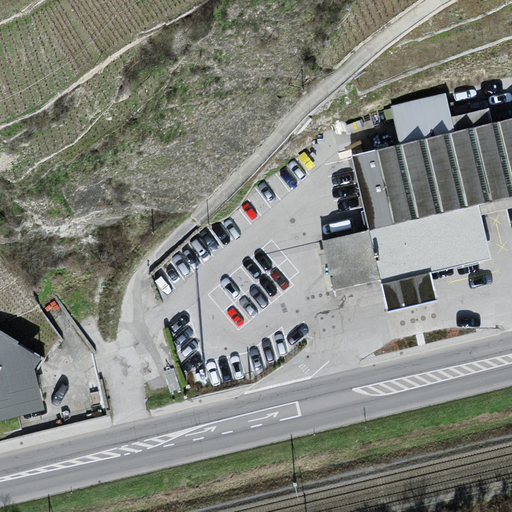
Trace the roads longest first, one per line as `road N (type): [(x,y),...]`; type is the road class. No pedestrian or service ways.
road 1 (track): [(453,0),(330,89),(138,277),(129,323),(139,447)]
road 2 (primary): [(0,479),(511,358)]
